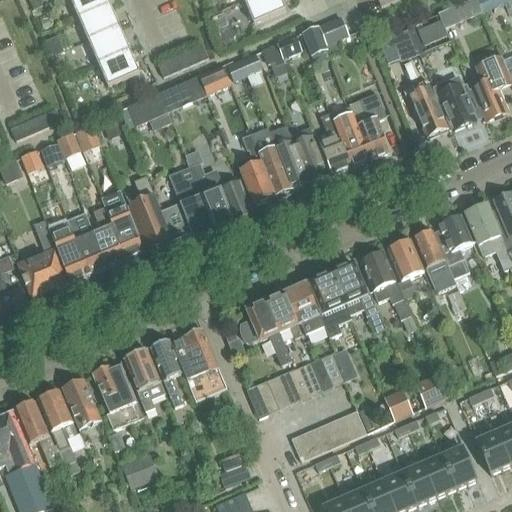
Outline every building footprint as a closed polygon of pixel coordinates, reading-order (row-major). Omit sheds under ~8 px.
[(70,0),(80,21),(111,8),(107,0),(70,0)] [(286,13),(280,0),(253,0),(245,3),(255,27),(271,20),(271,21),(273,20),(273,19),(286,13)] [(407,0),(371,0),(373,4),(377,2),(381,11),(407,0)] [(510,0),(479,0),(477,1),(482,15),(511,2),(510,0)] [(477,1),(453,11),(459,26),(483,16),(482,15),(477,1)] [(120,31),(111,8),(80,21),(89,44),(120,31)] [(49,19),(41,22),(45,32),(52,29),(49,19)] [(320,30),(327,49),(349,40),(342,21),(320,30)] [(427,23),(407,31),(408,33),(412,44),(416,54),(418,53),(420,57),(428,54),(425,48),(420,35),(430,31),(427,23)] [(238,44),(230,25),(218,30),(227,49),(238,44)] [(446,39),(441,26),(420,35),(425,48),(446,39)] [(313,59),(328,53),(319,30),(304,37),(313,59)] [(89,44),(99,67),(130,53),(120,31),(89,44)] [(412,44),(408,33),(380,44),(389,66),(400,62),(396,50),(412,44)] [(58,39),(46,44),(51,57),(64,52),(58,39)] [(284,62),(302,54),(296,39),(278,47),(284,62)] [(278,47),(263,54),(269,69),(276,66),(277,71),(286,67),(284,62),(278,47)] [(194,53),(200,65),(209,62),(203,49),(194,53)] [(140,77),(130,53),(99,67),(109,90),(124,84),(125,84),(127,84),(126,83),(140,77)] [(185,57),(191,69),(200,65),(194,53),(185,57)] [(62,55),(52,59),(57,71),(67,67),(62,55)] [(262,73),(255,56),(241,62),(249,79),(250,78),(260,74),(262,73)] [(176,60),(182,73),(191,69),(185,57),(176,60)] [(482,86),(472,90),(473,92),(484,117),(487,125),(509,115),(500,94),(511,88),(511,83),(511,81),(501,59),(475,70),(482,86)] [(168,64),(173,77),(182,73),(176,60),(168,64)] [(231,66),(228,68),(235,85),(249,79),(241,62),(231,66)] [(173,77),(168,64),(159,68),(164,81),(173,77)] [(213,74),(199,80),(200,82),(208,99),(231,89),(223,70),(213,74)] [(136,107),(128,111),(136,130),(169,116),(208,99),(200,82),(199,80),(167,94),(164,95),(161,96),(140,106),(136,107)] [(458,81),(435,91),(438,99),(443,111),(454,134),(478,124),(476,120),(467,100),(465,95),(463,91),(462,88),(458,81)] [(417,88),(421,97),(411,101),(416,110),(415,111),(428,141),(428,140),(429,142),(442,137),(441,135),(449,132),(428,83),(417,88)] [(470,93),(465,95),(467,100),(476,120),(484,117),(473,92),(470,93)] [(361,104),(350,108),(351,111),(353,117),(371,163),(390,156),(378,124),(387,120),(378,97),(361,104)] [(351,111),(332,118),(336,129),(344,148),(352,171),(371,163),(353,117),(351,111)] [(47,116),(53,129),(62,125),(56,112),(47,116)] [(38,120),(44,133),(53,129),(47,116),(38,120)] [(328,136),(318,140),(321,147),(333,178),(352,171),(344,148),(336,129),(332,118),(331,117),(321,121),(326,131),(328,136)] [(110,143),(128,135),(121,118),(103,126),(110,143)] [(169,118),(151,126),(154,134),(173,126),(169,118)] [(29,124),(35,137),(44,133),(38,120),(29,124)] [(20,128),(26,141),(35,137),(29,124),(20,128)] [(26,141),(20,128),(11,132),(17,145),(26,141)] [(90,164),(105,157),(92,129),(77,136),(90,164)] [(310,187),(292,139),(288,129),(270,136),(293,194),(310,187)] [(293,194),(270,136),(269,132),(252,139),(276,200),(278,200),(279,203),(289,198),(288,196),(293,194)] [(329,180),(312,138),(310,132),(292,139),(310,187),(329,180)] [(66,161),(81,155),(73,137),(58,144),(66,161)] [(253,160),(238,166),(255,208),(276,200),(252,139),(244,142),(248,153),(250,152),(253,160)] [(46,164),(62,159),(58,147),(42,153),(46,164)] [(29,177),(44,171),(37,155),(22,161),(29,177)] [(0,170),(8,188),(23,182),(16,164),(0,170)] [(206,180),(195,184),(217,239),(224,237),(223,236),(237,230),(235,225),(254,218),(241,185),(223,191),(221,186),(217,176),(206,180)] [(130,209),(148,253),(151,252),(152,255),(162,251),(161,248),(172,244),(168,236),(170,236),(147,180),(136,185),(144,203),(130,209)] [(182,207),(162,215),(173,243),(193,236),(197,246),(210,241),(210,242),(217,239),(195,184),(176,192),(177,194),(182,207)] [(120,194),(102,201),(106,211),(126,263),(145,255),(127,210),(122,199),(120,194)] [(508,257),(509,256),(511,255),(511,198),(495,205),(498,212),(491,215),(490,216),(508,257)] [(490,216),(491,215),(488,208),(467,218),(485,260),(497,254),(505,273),(511,270),(511,263),(509,256),(508,257),(490,216)] [(101,232),(94,235),(108,271),(126,263),(106,211),(95,215),(101,232)] [(87,217),(69,224),(72,231),(72,233),(90,278),(108,271),(94,235),(87,217)] [(454,282),(470,275),(461,253),(474,247),(462,220),(447,226),(448,228),(443,230),(442,228),(441,229),(442,233),(434,236),(454,282)] [(45,256),(18,267),(19,271),(33,302),(69,286),(55,251),(57,251),(52,239),(50,234),(49,232),(46,224),(35,228),(45,256)] [(69,224),(49,232),(50,234),(52,239),(57,251),(71,286),(90,278),(72,233),(72,231),(69,224)] [(437,296),(457,287),(454,282),(434,236),(433,234),(424,238),(422,237),(418,239),(417,241),(414,243),(427,272),(437,296)] [(403,294),(414,289),(411,281),(424,275),(411,244),(409,245),(406,243),(401,245),(400,249),(389,254),(403,285),(399,286),(403,294)] [(362,265),(375,294),(380,306),(391,301),(401,324),(411,320),(405,304),(400,295),(384,256),(374,260),(372,258),(365,261),(365,264),(362,265)] [(10,259),(0,263),(0,270),(3,277),(15,272),(10,259)] [(333,278),(352,322),(353,322),(351,318),(365,312),(375,334),(385,329),(372,299),(368,298),(355,268),(346,272),(343,270),(336,273),(335,277),(333,278)] [(0,315),(4,327),(19,321),(2,280),(0,274),(0,315)] [(339,328),(352,322),(333,278),(331,279),(328,276),(322,279),(320,283),(311,287),(324,317),(322,321),(331,341),(342,336),(339,328)] [(2,280),(19,321),(33,316),(23,290),(14,294),(11,285),(12,285),(9,277),(2,280)] [(306,338),(314,334),(325,329),(308,288),(305,290),(302,288),(296,291),(296,294),(285,298),(298,328),(301,326),(306,338)] [(403,294),(400,295),(405,304),(418,299),(414,289),(403,294)] [(459,293),(448,298),(456,315),(466,311),(459,293)] [(267,306),(279,336),(290,331),(295,342),(303,339),(298,328),(285,298),(278,301),(275,300),(270,302),(269,305),(267,306)] [(250,347),(260,343),(261,344),(271,339),(284,369),(292,366),(279,336),(267,306),(260,309),(257,308),(251,310),(250,313),(248,314),(252,324),(242,328),(242,330),(241,332),(241,335),(242,337),(242,338),(242,339),(243,341),(245,343),(246,344),(248,346),(250,347)] [(411,321),(403,324),(408,336),(416,333),(411,321)] [(228,393),(202,333),(185,340),(186,341),(171,347),(184,377),(185,377),(197,406),(228,393)] [(171,347),(170,344),(151,352),(176,411),(184,408),(173,382),(184,377),(171,347)] [(147,416),(152,414),(157,412),(151,398),(164,393),(148,354),(125,364),(147,416)] [(342,355),(333,359),(335,362),(340,375),(350,372),(342,355)] [(511,356),(490,365),(496,379),(511,372),(511,356)] [(332,357),(321,362),(334,391),(345,386),(340,375),(335,362),(333,359),(332,357)] [(321,362),(315,364),(310,366),(323,395),(334,391),(321,362)] [(323,395),(310,366),(309,367),(300,371),(312,400),(323,395)] [(108,419),(115,434),(145,421),(122,368),(112,372),(112,370),(94,378),(111,418),(108,419)] [(443,368),(434,371),(439,384),(448,380),(443,368)] [(302,405),(312,400),(300,371),(289,375),(302,405)] [(291,409),(302,405),(289,375),(278,380),(291,409)] [(425,409),(445,400),(436,378),(415,386),(425,409)] [(267,385),(280,414),(291,409),(278,380),(267,385)] [(63,393),(80,433),(102,424),(85,383),(63,393)] [(269,419),(280,414),(267,385),(257,389),(269,419)] [(269,419),(257,389),(247,394),(259,423),(269,419)] [(480,396),(484,404),(495,400),(491,391),(480,396)] [(78,436),(60,395),(58,396),(56,393),(48,397),(48,400),(39,404),(57,444),(65,463),(71,477),(80,473),(67,441),(78,436)] [(385,400),(395,424),(411,417),(401,393),(385,400)] [(469,401),(473,409),(484,404),(480,396),(469,401)] [(53,446),(36,405),(26,409),(21,409),(19,412),(15,414),(30,448),(41,444),(52,469),(65,463),(57,444),(53,446)] [(370,409),(359,413),(367,432),(378,427),(370,409)] [(19,475),(11,478),(8,480),(21,511),(56,511),(14,415),(0,420),(0,471),(7,468),(4,461),(11,458),(19,475)] [(357,415),(346,419),(355,442),(366,437),(357,415)] [(437,415),(426,420),(429,428),(441,423),(437,415)] [(345,446),(355,442),(346,419),(335,424),(345,446)] [(334,451),(345,446),(335,424),(325,429),(334,451)] [(417,424),(406,428),(410,436),(421,432),(417,424)] [(399,441),(410,436),(406,428),(395,433),(399,441)] [(323,455),(334,451),(325,429),(314,433),(323,455)] [(511,429),(497,436),(511,469),(511,468),(511,429)] [(314,433),(303,438),(313,460),(323,455),(314,433)] [(126,451),(119,435),(109,439),(116,455),(126,451)] [(491,478),(511,469),(497,436),(477,445),(491,478)] [(302,465),(313,460),(303,438),(292,442),(302,465)] [(366,445),(370,454),(381,449),(378,441),(366,445)] [(366,445),(355,450),(359,458),(370,454),(366,445)] [(443,459),(457,492),(478,483),(464,450),(443,459)] [(123,467),(131,490),(158,480),(150,457),(123,467)] [(341,466),(338,458),(327,463),(330,471),(341,466)] [(457,492),(443,459),(423,468),(438,501),(457,492)] [(330,471),(327,463),(316,467),(319,475),(330,471)] [(220,477),(225,490),(251,481),(247,467),(220,477)] [(403,477),(418,510),(438,501),(423,468),(403,477)] [(395,511),(411,511),(418,510),(403,477),(384,485),(395,511)] [(371,511),(395,511),(384,485),(364,494),(371,511)] [(371,511),(364,494),(344,502),(348,511),(371,511)] [(251,511),(245,497),(216,509),(217,511),(251,511)] [(180,500),(166,506),(168,511),(180,511),(184,511),(180,500)] [(348,511),(344,502),(323,511),(348,511)]
